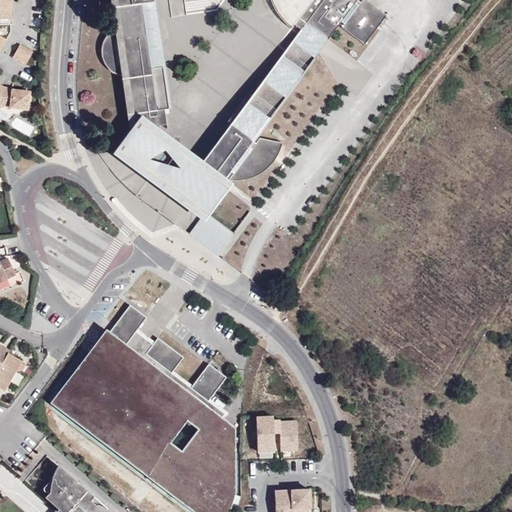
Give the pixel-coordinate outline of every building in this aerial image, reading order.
[(0,0),(0,47),(9,30),(9,23),(11,23),(11,0),(0,0)] [(103,45),(101,51),(109,71),(121,82),(128,133),(112,144),(112,153),(193,215),(180,229),(218,257),(235,233),(212,214),(229,191),(230,181),(246,180),(259,177),(284,144),(259,139),(337,23),(342,24),(339,29),(365,47),(389,16),(365,0),(359,0),(357,2),(356,0),(270,0),(275,9),(282,20),(294,27),(299,21),(201,158),(162,133),(177,127),(156,0),(107,0),(111,28),(106,36),(103,45)] [(32,50),(19,43),(11,56),(25,63),(32,50)] [(11,86),(3,85),(0,83),(0,104),(27,108),(29,90),(11,88),(11,86)] [(29,136),(34,126),(15,116),(10,126),(29,136)] [(0,280),(4,278),(5,279),(14,275),(5,259),(0,261),(0,280)] [(109,334),(59,399),(65,404),(60,410),(72,419),(77,413),(87,421),(82,427),(116,453),(121,446),(131,454),(126,461),(138,469),(143,463),(176,488),(173,490),(192,505),(195,502),(207,511),(227,511),(228,508),(233,494),(233,493),(232,453),(220,444),(232,428),(221,420),(219,418),(224,412),(207,399),(209,397),(225,376),(215,368),(208,363),(191,384),(190,386),(171,372),(172,370),(183,356),(157,336),(154,341),(152,343),(135,330),(137,328),(146,316),(129,304),(107,333),(109,334)] [(154,341),(137,328),(135,330),(152,343),(154,341)] [(59,399),(109,334),(107,333),(104,331),(49,402),(60,410),(65,404),(59,399)] [(0,388),(4,391),(20,358),(9,352),(11,349),(0,343),(0,388)] [(191,384),(172,370),(171,372),(190,386),(191,384)] [(11,380),(18,384),(23,375),(17,371),(11,380)] [(227,411),(209,397),(207,399),(224,412),(219,418),(221,420),(227,411)] [(77,413),(72,419),(82,427),(87,421),(77,413)] [(254,414),(255,449),(272,448),(272,430),(271,417),(271,414),(254,414)] [(295,418),(277,419),(279,448),(296,447),(295,418)] [(232,453),(232,428),(220,444),(232,453)] [(121,446),(116,453),(126,461),(131,454),(121,446)] [(143,463),(138,469),(194,511),(207,511),(195,502),(192,505),(173,490),(176,488),(143,463)] [(109,511),(54,464),(48,477),(51,479),(50,486),(41,496),(55,508),(52,510),(54,511),(109,511)] [(273,488),(273,511),(290,511),(290,506),(306,505),(309,505),(308,486),(273,488)]
